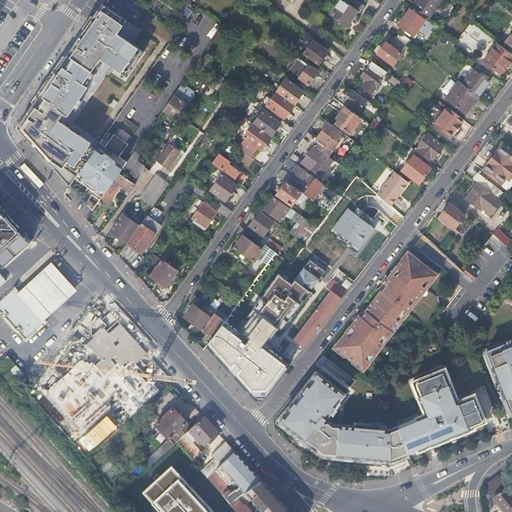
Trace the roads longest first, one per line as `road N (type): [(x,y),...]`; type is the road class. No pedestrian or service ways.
road 1 (residential): [(247,433),(511,92)]
road 2 (residential): [(154,330),(394,0)]
road 3 (primary): [(154,330),(0,151)]
road 4 (unknown): [(0,347),(19,361),(35,358),(109,281)]
road 5 (primary): [(247,433),(154,330)]
